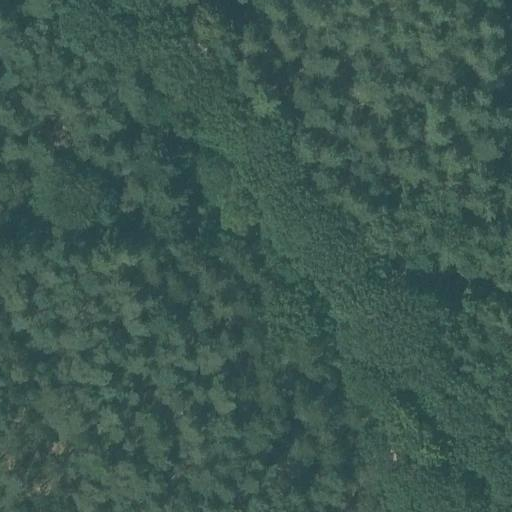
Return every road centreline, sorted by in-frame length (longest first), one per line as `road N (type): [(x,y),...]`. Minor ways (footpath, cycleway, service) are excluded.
road 1 (track): [(490,511),(304,230),(124,0)]
road 2 (track): [(511,277),(304,230),(0,188)]
